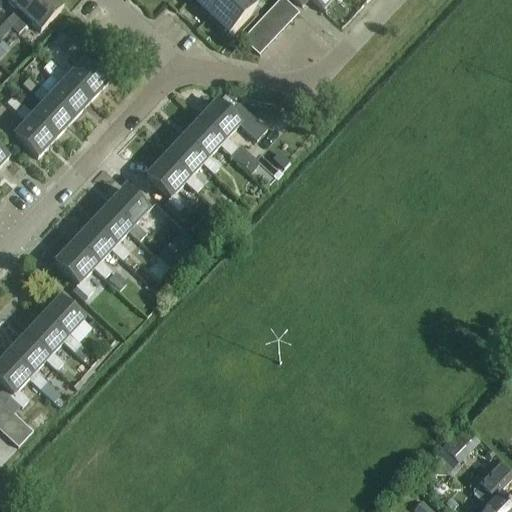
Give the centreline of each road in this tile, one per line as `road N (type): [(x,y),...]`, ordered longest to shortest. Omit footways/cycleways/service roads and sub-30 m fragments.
road 1 (residential): [(0,254),(179,69)]
road 2 (residential): [(179,69),(307,90),(392,0)]
